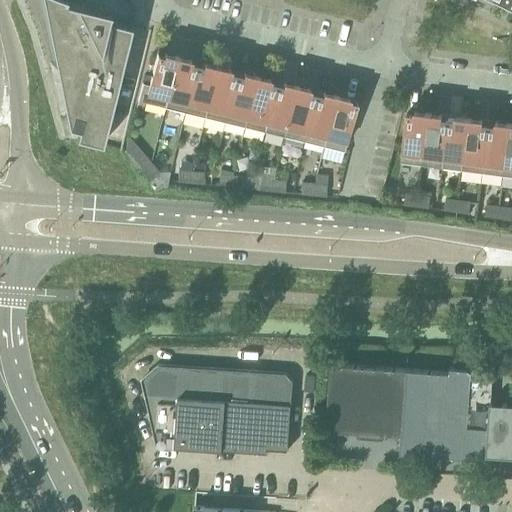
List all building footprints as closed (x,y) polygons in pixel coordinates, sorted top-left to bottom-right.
[(108,20),(110,11),(64,0),(47,0),(71,116),(68,128),(78,130),(76,138),(102,144),(131,25),(108,20)] [(511,0),(495,0),(495,2),(511,10),(511,0)] [(141,81),(137,100),(165,107),(178,57),(163,53),(163,55),(156,53),(148,83),(141,81)] [(165,107),(185,112),(198,62),(178,57),(165,107)] [(185,112),(205,117),(217,67),(198,62),(185,112)] [(205,117),(225,122),(225,121),(237,71),(217,67),(205,117)] [(225,121),(225,122),(245,127),(245,126),(257,76),(237,71),(225,121)] [(245,126),(245,127),(264,132),(267,122),(277,81),(257,76),(245,126)] [(267,122),(264,132),(284,136),(287,127),(297,86),(277,81),(267,122)] [(304,141),(316,91),(297,86),(287,127),(284,136),(304,141)] [(304,141),(324,146),(336,96),(316,91),(304,141)] [(324,146),(343,151),(355,102),(348,101),(349,99),(336,96),(324,146)] [(415,113),(408,112),(401,162),(423,165),(429,113),(415,111),(415,113)] [(444,158),(450,116),(429,113),(423,165),(443,167),(443,166),(444,158)] [(444,158),(443,166),(463,168),(464,161),(470,119),(450,116),(444,158)] [(483,173),(490,121),(470,119),(464,161),(463,168),(463,170),(483,173)] [(483,173),(503,175),(504,175),(510,124),(490,121),(483,173)] [(504,175),(503,175),(511,176),(511,124),(510,124),(504,175)] [(142,169),(151,162),(129,137),(127,137),(124,149),(134,160),(142,169)] [(150,179),(159,171),(151,162),(142,169),(150,179)] [(177,180),(191,182),(192,171),(178,169),(177,180)] [(202,183),(203,172),(192,171),(191,182),(202,183)] [(218,184),(232,186),(233,175),(219,173),(218,184)] [(316,174),(315,183),(314,183),(313,194),(325,195),(327,175),(316,174)] [(243,187),(244,176),(233,175),(232,186),(243,187)] [(273,190),(274,179),(260,178),(259,188),(273,190)] [(274,179),(273,190),(284,191),(285,180),(274,179)] [(313,194),(314,183),(301,182),(300,192),(313,194)] [(404,203),(405,203),(417,205),(419,194),(406,192),(404,203)] [(429,207),(431,196),(419,194),(417,205),(429,207)] [(457,211),(459,200),(446,198),(445,209),(457,211)] [(459,200),(457,211),(469,212),(471,201),(459,200)] [(485,215),(498,216),(500,206),(487,204),(485,215)] [(510,218),(511,207),(500,206),(498,216),(510,218)] [(158,364),(142,378),(157,445),(267,452),(268,449),(288,450),(293,381),(286,373),(273,372),(158,364)] [(402,435),(401,453),(488,459),(489,452),(492,400),(511,400),(511,371),(450,367),(450,372),(331,364),(327,430),(402,435)] [(489,452),(511,453),(511,400),(492,400),(489,452)]
